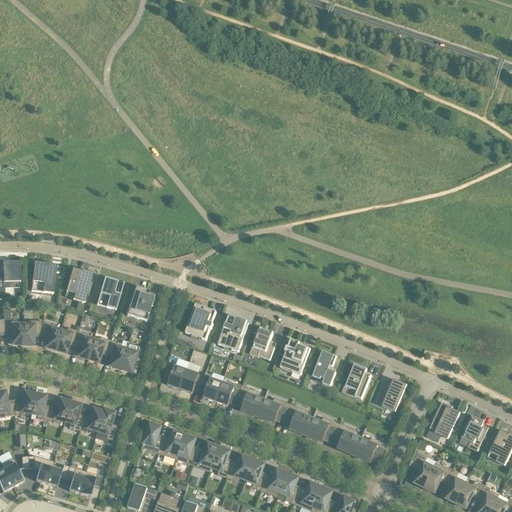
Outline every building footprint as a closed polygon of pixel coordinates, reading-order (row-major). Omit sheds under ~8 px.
[(511,0),(322,0),(325,1),(333,3),(336,4),(377,18),(402,27),(511,63),(511,0)] [(3,263),(3,265),(0,265),(0,278),(3,279),(4,283),(20,283),(20,263),(3,263)] [(57,267),(35,264),(31,292),(53,295),(57,267)] [(81,271),(81,272),(72,270),(65,297),(85,303),(87,295),(88,295),(92,284),(91,284),(93,274),(81,271)] [(105,279),(97,306),(116,311),(124,284),(105,279)] [(127,317),(146,323),(151,307),(152,308),(155,299),(153,299),(154,297),(148,295),(149,292),(135,288),(130,306),(129,305),(126,314),(127,315),(127,317)] [(186,334),(206,342),(210,330),(212,331),(213,326),(212,325),(217,314),(207,310),(206,312),(205,311),(206,310),(196,306),(193,315),(192,314),(188,325),(189,326),(186,334)] [(17,321),(10,321),(10,312),(4,312),(4,321),(5,333),(12,334),(11,346),(22,346),(23,326),(17,326),(17,321)] [(249,325),(237,321),(229,318),(224,330),(223,330),(220,338),(221,338),(218,346),(239,354),(249,325)] [(34,335),(41,335),(43,323),(29,322),(29,327),(23,326),(22,346),(33,347),(34,335)] [(43,323),(41,335),(48,337),(45,349),(55,352),(60,332),(55,331),(56,326),(43,323)] [(69,343),(75,345),(78,332),(67,329),(66,334),(60,332),(55,352),(66,355),(69,343)] [(261,330),(253,349),(260,352),(258,357),(270,362),(276,345),(270,342),(273,334),(261,330)] [(77,358),(88,361),(93,341),(87,340),(89,335),(78,332),(75,345),(80,346),(77,358)] [(102,352),(107,354),(111,342),(100,339),(99,343),(93,341),(88,361),(98,364),(102,352)] [(293,371),(292,373),(301,376),(310,350),(302,347),(301,348),(298,347),(299,344),(291,341),(288,349),(287,348),(285,353),(286,354),(281,366),(293,371)] [(109,367),(120,371),(126,351),(120,349),(121,345),(111,342),(107,354),(113,356),(109,367)] [(140,364),(144,352),(138,350),(139,347),(128,344),(126,351),(120,371),(131,374),(134,362),(140,364)] [(337,358),(334,357),(323,353),(314,376),(324,380),(323,385),(330,388),(336,374),(328,371),(330,367),(333,369),(337,358)] [(362,373),(363,369),(355,366),(354,368),(353,367),(349,375),(351,375),(346,388),(354,391),(351,397),(362,401),(372,377),(362,373)] [(180,391),(187,371),(175,367),(175,369),(169,367),(164,381),(170,383),(168,387),(180,391)] [(199,375),(187,371),(180,391),(192,395),(193,391),(199,393),(204,379),(198,377),(199,375)] [(204,379),(199,393),(205,395),(204,399),(216,403),(222,384),(211,380),(210,381),(204,379)] [(382,408),(395,414),(407,386),(393,381),(392,383),(385,380),(376,403),(377,403),(383,405),(382,408)] [(229,404),(235,406),(240,392),(234,389),(234,388),(222,384),(216,403),(228,407),(229,404)] [(258,419),(265,401),(256,398),(258,393),(242,387),(235,406),(242,409),(241,413),(258,419)] [(0,414),(4,414),(4,419),(14,417),(14,401),(14,404),(7,405),(5,393),(0,394),(0,414)] [(31,415),(35,395),(24,393),(22,405),(15,404),(15,401),(14,401),(14,417),(25,419),(25,414),(31,415)] [(35,395),(31,415),(37,416),(36,421),(47,423),(51,408),(50,408),(50,411),(44,409),(46,397),(35,395)] [(265,401),(258,419),(274,425),(276,422),(283,425),(291,406),(274,399),(273,404),(265,401)] [(51,408),(47,423),(57,426),(59,421),(64,423),(70,404),(59,401),(56,412),(50,411),(51,408)] [(70,404),(64,423),(70,425),(69,429),(80,432),(84,417),(83,420),(77,418),(81,407),(70,404)] [(449,439),(460,414),(452,410),(452,408),(443,404),(439,410),(438,409),(432,422),(433,422),(434,422),(430,430),(449,439)] [(283,425),(291,428),(289,431),(306,438),(313,420),(305,416),(307,412),(291,406),(283,425)] [(84,417),(80,432),(90,435),(92,431),(97,433),(103,413),(93,410),(89,422),(83,420),(84,417)] [(103,413),(97,433),(103,434),(102,439),(112,442),(116,430),(110,428),(114,414),(103,411),(103,413)] [(484,423),(472,418),(469,423),(468,423),(464,431),(465,431),(462,439),(470,443),(468,449),(477,453),(489,429),(483,427),(484,423)] [(322,444),(324,441),(331,444),(339,425),(323,419),(321,423),(313,420),(306,438),(322,444)] [(141,450),(159,456),(164,441),(158,439),(161,429),(162,429),(162,428),(150,424),(141,450)] [(337,450),(354,457),(361,440),(353,436),(355,432),(339,425),(331,444),(339,447),(337,450)] [(164,441),(159,456),(165,458),(176,461),(185,436),(184,436),(173,432),(173,433),(170,443),(164,441)] [(501,432),(490,454),(507,463),(511,453),(511,437),(511,438),(510,437),(501,432)] [(176,461),(193,467),(198,453),(193,451),(196,441),(197,440),(185,436),(186,436),(185,436),(176,461)] [(361,440),(354,457),(370,464),(371,461),(379,464),(387,446),(371,439),(369,443),(361,440)] [(198,453),(193,467),(210,474),(212,469),(220,448),(219,448),(208,444),(207,445),(208,445),(204,455),(198,453)] [(218,476),(227,480),(233,465),(227,463),(230,454),(231,454),(231,453),(220,449),(220,448),(212,469),(219,472),(218,476)] [(10,450),(0,454),(0,456),(2,460),(12,456),(10,450)] [(421,470),(414,484),(424,490),(434,469),(425,464),(428,459),(415,453),(409,467),(410,467),(411,465),(421,470)] [(239,479),(246,482),(254,461),(253,461),(242,457),(242,458),(238,468),(233,465),(227,480),(237,483),(239,479)] [(34,458),(28,458),(29,470),(35,469),(39,471),(35,482),(46,485),(53,463),(34,458)] [(12,460),(1,466),(13,488),(24,483),(18,471),(12,460)] [(145,461),(139,460),(136,468),(143,470),(145,461)] [(252,489),(261,493),(267,478),(261,476),(265,467),(265,466),(254,462),(254,461),(246,482),(253,484),(252,489)] [(53,463),(46,485),(57,489),(60,478),(66,480),(69,468),(63,467),(62,471),(52,468),(53,463)] [(424,490),(434,495),(442,480),(447,482),(445,485),(446,485),(453,471),(447,468),(447,470),(436,464),(434,469),(424,490)] [(0,466),(0,488),(3,494),(13,488),(1,466),(0,466)] [(69,468),(66,480),(72,482),(69,492),(79,495),(86,473),(69,468)] [(278,499),(280,495),(288,474),(287,474),(276,470),(276,471),(272,481),(267,478),(261,493),(278,499)] [(187,475),(177,471),(175,478),(185,482),(187,475)] [(453,485),(445,500),(456,505),(466,485),(456,480),(459,474),(453,471),(446,485),(448,483),(453,485)] [(86,473),(79,495),(90,499),(93,488),(99,490),(102,478),(86,473)] [(285,502),(295,506),(300,492),(295,490),(299,480),(299,479),(288,475),(288,474),(280,495),(286,498),(285,502)] [(456,505),(466,510),(473,496),(478,498),(477,501),(484,487),(476,482),(473,488),(466,485),(456,505)] [(188,486),(182,484),(180,490),(186,493),(188,486)] [(295,506),(308,511),(311,511),(322,488),(321,488),(310,484),(310,485),(306,494),(300,492),(295,506)] [(134,511),(150,511),(157,493),(136,486),(128,510),(134,511)] [(484,501),(478,511),(491,511),(497,500),(498,500),(500,496),(490,491),(490,490),(484,487),(477,501),(478,501),(479,499),(484,501)] [(322,488),(311,511),(331,511),(334,506),(328,504),(332,494),(333,494),(333,493),(322,489),(322,488)] [(179,511),(183,502),(161,494),(155,511),(179,511)] [(340,508),(334,506),(331,511),(354,511),(355,510),(354,510),(353,510),(356,503),(344,498),(344,499),(340,508)] [(491,511),(504,511),(505,511),(506,511),(511,511),(511,510),(511,500),(510,500),(507,505),(498,500),(497,500),(491,511)] [(207,511),(208,511),(187,503),(183,511),(207,511)]
